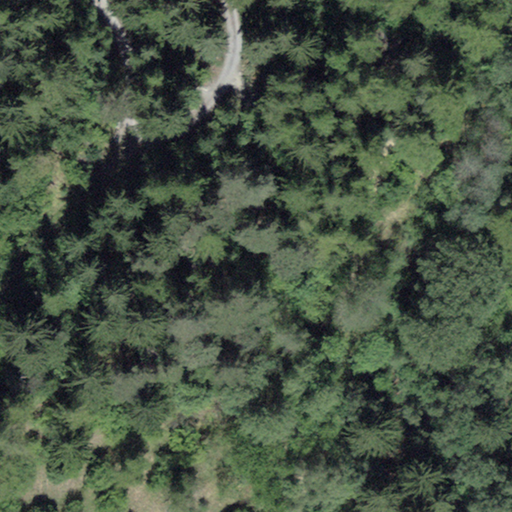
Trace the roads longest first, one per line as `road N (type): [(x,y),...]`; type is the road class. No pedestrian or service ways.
road 1 (track): [(140,136),(130,163),(90,186),(33,243),(0,299)]
road 2 (track): [(244,65),(241,107),(215,131),(171,143),(140,136),(132,83)]
